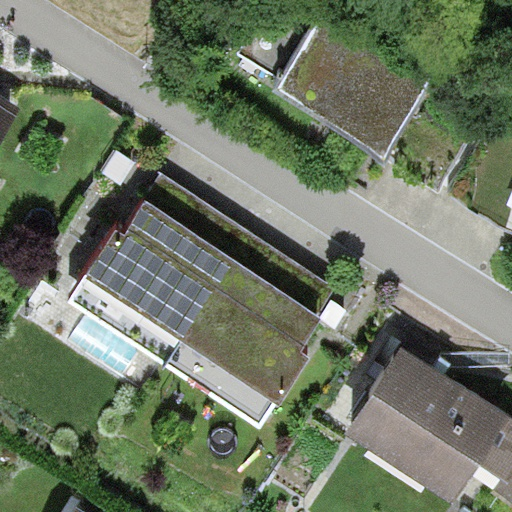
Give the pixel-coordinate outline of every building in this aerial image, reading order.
[(436,66),(329,0),(325,0),(277,77),(441,179),(477,122),(423,88),(436,66)] [(0,126),(17,99),(0,88),(0,126)] [(331,281),(160,162),(125,212),(116,206),(88,246),(93,249),(72,279),(261,410),(313,334),(300,325),(331,281)] [(511,395),(403,326),(345,414),(452,485),(480,443),(507,402),(511,395)] [(511,405),(507,402),(480,443),(504,459),(496,471),(511,481),(511,405)] [(107,511),(75,493),(63,511),(107,511)]
